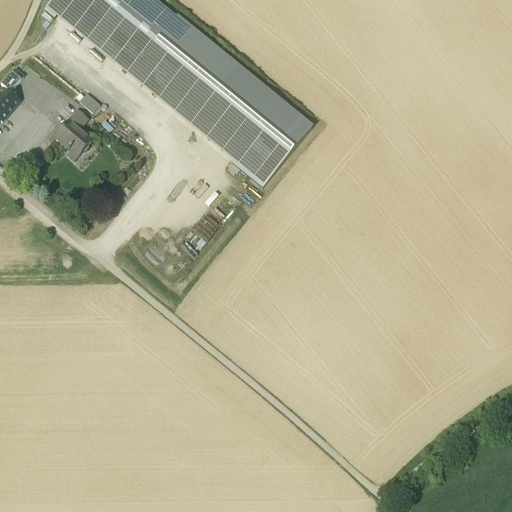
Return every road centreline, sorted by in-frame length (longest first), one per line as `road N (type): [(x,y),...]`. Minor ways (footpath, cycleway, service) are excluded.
road 1 (track): [(0,178),(392,503)]
road 2 (track): [(8,59),(54,48),(160,135),(167,153),(162,178),(96,256)]
road 3 (track): [(511,396),(449,440),(392,503)]
road 4 (track): [(8,59),(53,102),(5,160)]
